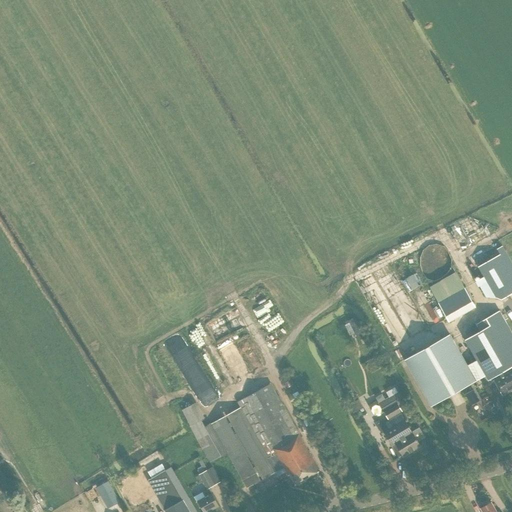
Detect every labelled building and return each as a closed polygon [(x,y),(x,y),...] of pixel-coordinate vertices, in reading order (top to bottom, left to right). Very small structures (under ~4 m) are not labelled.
[(494,234),(500,237),(503,230),(497,228),(494,234)] [(450,268),(451,265),(450,262),(450,259),(448,256),(447,254),(444,252),(442,250),(439,249),(436,249),(433,249),(430,250),(427,251),(425,253),(423,255),(422,258),(421,260),(420,263),(420,266),(421,269),(422,272),(424,274),(426,276),(429,278),(432,279),(435,279),(438,279),(441,278),(443,277),(446,275),(448,273),(449,270),(450,268)] [(501,300),(511,293),(511,263),(505,251),(478,267),(496,298),(501,300)] [(441,299),(468,285),(459,269),(433,284),(441,299)] [(393,276),(389,279),(394,288),(398,286),(393,276)] [(448,322),(475,307),(464,288),(438,303),(448,322)] [(397,305),(400,314),(392,316),(394,322),(400,321),(404,338),(412,336),(404,304),(397,305)] [(449,334),(404,360),(431,407),(485,375),(488,380),(493,378),(502,395),(511,389),(511,370),(506,374),(504,371),(511,366),(511,333),(499,311),(476,324),(480,331),(465,340),(474,355),(477,361),(468,366),(464,360),(449,334)] [(296,325),(291,328),(294,334),(300,331),(296,325)] [(237,338),(241,336),(236,330),(226,338),(234,348),(240,342),(237,338)] [(173,347),(166,350),(178,380),(185,377),(173,347)] [(236,370),(224,374),(229,388),(241,384),(236,370)] [(218,394),(207,373),(196,379),(207,400),(218,394)] [(320,471),(270,384),(237,402),(240,407),(211,424),(210,423),(209,424),(195,402),(181,410),(210,462),(227,453),(247,488),(283,467),(288,476),(289,475),(295,485),(320,471)] [(405,399),(401,391),(379,404),(384,411),(389,420),(385,423),(389,429),(384,432),(392,446),(396,444),(403,456),(420,446),(417,441),(425,437),(419,427),(412,432),(400,412),(402,411),(397,404),(405,399)] [(167,460),(152,468),(155,473),(170,465),(167,460)] [(165,511),(198,511),(172,466),(147,480),(165,511)] [(213,467),(206,471),(214,485),(220,481),(213,467)] [(207,489),(214,485),(206,471),(199,475),(207,489)] [(108,508),(119,502),(108,481),(97,487),(108,508)] [(209,489),(203,492),(194,497),(197,502),(196,502),(200,508),(201,507),(203,511),(207,511),(218,506),(209,489)] [(496,511),(491,502),(480,508),(482,511),(496,511)]
